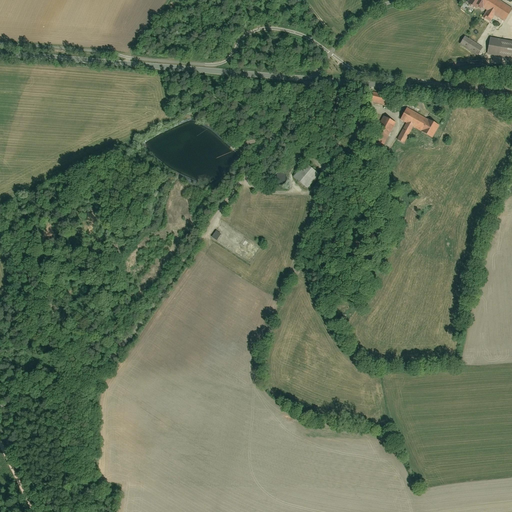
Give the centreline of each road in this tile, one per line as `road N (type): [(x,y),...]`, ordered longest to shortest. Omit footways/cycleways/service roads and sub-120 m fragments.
road 1 (unclassified): [(0,408),(96,367),(121,346),(313,80)]
road 2 (tertiary): [(0,53),(313,80)]
road 3 (tertiary): [(313,80),(511,98)]
road 4 (residential): [(313,80),(348,31),(403,0)]
